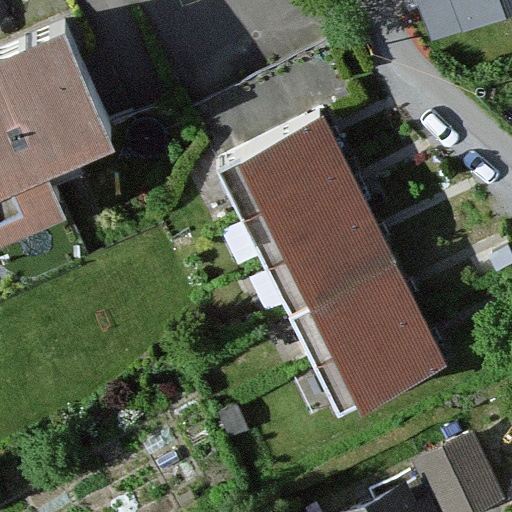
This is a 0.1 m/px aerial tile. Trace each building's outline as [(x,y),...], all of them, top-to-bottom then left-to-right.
[(511,0),(419,0),(435,38),(511,6),(511,0)] [(58,48),(0,73),(0,250),(58,225),(42,189),(107,160),(58,48)] [(217,69),(223,124),(304,115),(298,61),(217,69)] [(298,310),(392,258),(318,126),(225,178),(298,310)] [(447,371),(394,274),(306,321),(358,419),(447,371)] [(311,511),(492,511),(502,508),(471,439),(311,511)]
